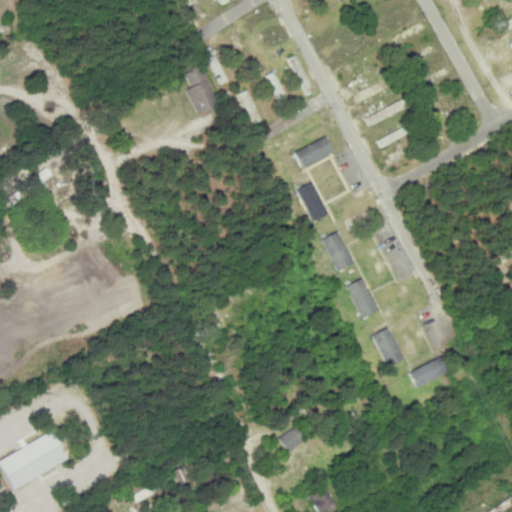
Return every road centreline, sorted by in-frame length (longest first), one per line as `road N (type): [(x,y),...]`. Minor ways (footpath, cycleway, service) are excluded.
road 1 (residential): [(511,442),(278,0)]
road 2 (residential): [(274,511),(176,300)]
road 3 (residential): [(511,115),(384,190)]
road 4 (residential): [(424,0),(491,128)]
